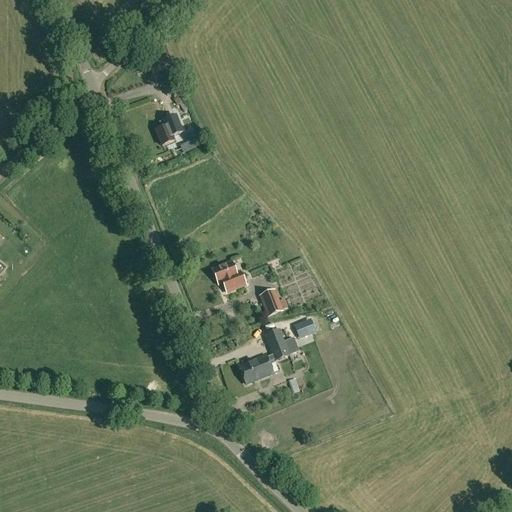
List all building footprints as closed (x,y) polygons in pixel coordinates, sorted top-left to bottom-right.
[(167,96),(178,92),(173,80),(163,84),(167,96)] [(171,132),(179,129),(176,122),(168,126),(168,127),(156,131),(162,146),(175,141),(171,132)] [(239,272),(235,273),(231,263),(213,271),(219,286),(223,284),(227,294),(246,287),(239,272)] [(283,312),(283,311),(288,309),(284,300),(280,302),(275,290),(259,297),(267,318),(283,312)] [(295,323),(300,337),(314,332),(309,318),(295,323)] [(268,358),(267,356),(239,368),(246,386),(274,375),(269,363),(274,361),(275,363),(291,357),(285,342),(284,342),(282,338),(283,337),(280,330),(264,337),(272,356),(268,358)] [(288,383),(293,395),(300,393),(298,389),(302,387),(299,379),(296,381),(295,380),(288,383)]
